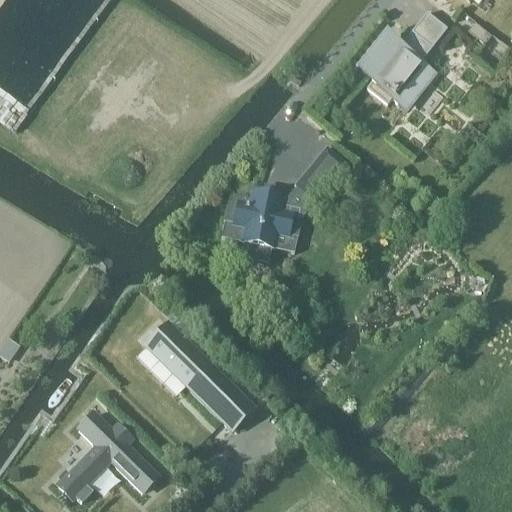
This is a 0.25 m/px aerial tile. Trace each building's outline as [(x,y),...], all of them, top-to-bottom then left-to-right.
[(485,47),(492,39),(475,26),(469,34),(485,47)] [(384,43),(360,73),(372,83),(365,92),(386,109),(393,99),(409,111),(432,82),(417,69),(431,51),(410,35),(396,53),(384,43)] [(223,225),(220,241),(240,245),(240,246),(242,247),(239,261),(267,267),(270,253),(273,253),(276,239),(289,242),(290,238),(297,240),(301,221),(300,221),(313,206),(315,208),(329,191),(306,173),(293,189),(294,191),(280,209),(275,208),(277,200),(257,196),(256,204),(232,199),(230,206),(227,206),(222,225),(223,225)] [(167,328),(145,351),(230,435),(253,412),(167,328)] [(96,451),(58,489),(72,503),(75,500),(81,505),(90,496),(84,490),(110,465),(141,495),(156,479),(125,449),(129,444),(115,431),(111,435),(94,418),(79,434),(96,451)]
